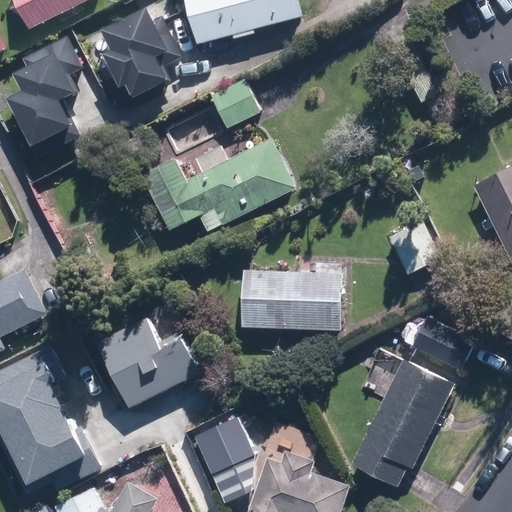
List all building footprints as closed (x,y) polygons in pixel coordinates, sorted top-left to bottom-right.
[(20,0),(35,28),(90,0),(20,0)] [(299,0),(186,0),(198,43),(304,17),(299,0)] [(125,86),(130,98),(165,81),(158,66),(181,55),(162,15),(151,20),(145,8),(100,29),(110,49),(100,54),(111,76),(117,90),(125,86)] [(0,30),(0,53),(9,49),(0,30)] [(81,67),(65,35),(19,58),(24,68),(16,72),(25,89),(4,100),(34,159),(81,136),(62,100),(79,92),(69,73),(81,67)] [(251,75),(215,91),(231,127),(267,111),(251,75)] [(179,158),(142,175),(170,232),(201,218),(207,229),(297,187),(274,138),(230,159),(223,145),(196,158),(204,174),(190,181),(179,158)] [(511,168),(478,184),(511,255),(511,168)] [(352,271),(250,267),(248,325),(349,328),(352,271)] [(0,355),(3,354),(0,347),(0,338),(48,315),(25,268),(0,280),(0,355)] [(152,313),(102,338),(136,406),(206,371),(189,335),(168,345),(152,313)] [(468,371),(416,345),(358,463),(404,485),(414,464),(420,468),(468,371)] [(0,435),(28,491),(52,479),(57,488),(100,467),(79,425),(71,429),(34,354),(0,370),(0,435)] [(238,416),(196,435),(224,502),(252,491),(255,454),(238,416)] [(288,460),(274,455),(254,511),(347,511),(357,483),(318,470),(322,458),(292,448),(288,460)] [(152,511),(160,498),(129,481),(112,511),(103,505),(99,511),(152,511)]
